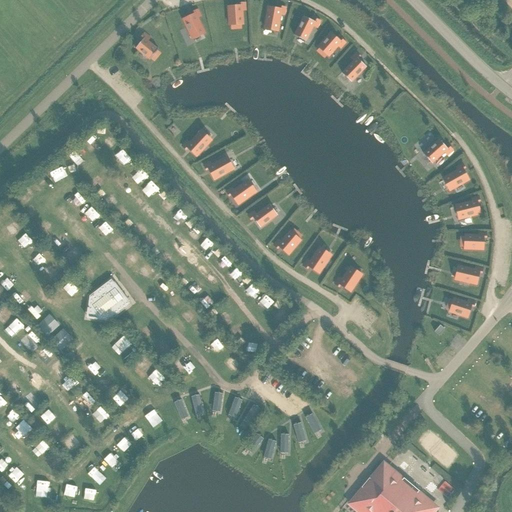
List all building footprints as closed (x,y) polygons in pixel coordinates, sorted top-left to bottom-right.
[(229,25),(243,24),(242,10),(246,10),(245,3),(239,3),(240,6),(228,7),(229,25)] [(264,29),(277,31),(280,14),(284,15),(285,7),(280,7),(280,9),(268,7),(264,29)] [(192,39),(204,33),(197,18),(200,16),(197,10),(192,12),(194,15),(183,20),(192,39)] [(298,33),(312,40),(317,29),(320,31),(323,25),(319,22),(318,24),(306,18),(298,33)] [(143,39),(135,48),(149,60),(158,49),(147,41),(149,38),(144,33),(141,37),(143,39)] [(321,47),(333,57),(341,48),(343,50),(348,45),(344,42),(343,43),(333,34),(321,47)] [(351,82),(366,67),(358,59),(360,57),(356,53),(351,58),(353,61),(341,73),(351,82)] [(213,144),(201,134),(193,142),(191,140),(186,145),(190,149),(191,147),(201,157),(213,144)] [(423,154),(432,164),(445,152),(447,155),(452,150),(449,146),(447,148),(439,139),(423,154)] [(233,171),(226,158),(216,163),(214,161),(208,164),(210,168),(212,167),(218,179),(233,171)] [(449,191),(468,180),(462,170),(465,168),(462,164),(456,167),(458,170),(443,179),(449,191)] [(255,194),(247,182),(237,189),(235,186),(230,190),(232,194),(234,193),(241,204),(255,194)] [(463,217),(480,213),(477,201),(478,200),(477,195),(470,197),(471,200),(460,203),(463,217)] [(277,216),(268,204),(258,211),(256,208),(251,212),(253,216),(255,215),(263,226),(277,216)] [(291,230),(283,239),(280,237),(276,243),(280,246),(281,244),(291,253),(302,240),(291,230)] [(464,249),(482,249),(483,238),(486,238),(486,232),(479,232),(479,236),(465,235),(464,249)] [(33,254),(40,262),(48,255),(41,247),(33,254)] [(321,271),(330,257),(317,248),(311,258),(308,257),(304,262),(308,265),(309,264),(321,271)] [(48,268),(55,276),(63,269),(55,261),(48,268)] [(455,279),(476,284),(479,273),(481,273),(482,268),(475,267),(475,270),(458,266),(455,279)] [(350,291),(361,275),(350,267),(341,280),(338,278),(334,284),(339,287),(340,285),(350,291)] [(109,321),(131,304),(111,279),(89,296),(86,319),(109,321)] [(450,312),(467,317),(470,306),(473,307),(475,302),(468,300),(467,303),(454,299),(450,312)] [(10,325),(18,332),(24,324),(16,317),(10,325)] [(439,336),(445,329),(440,325),(434,332),(439,336)] [(32,346),(40,338),(31,330),(24,338),(32,346)] [(73,362),(82,354),(75,346),(66,354),(73,362)] [(155,350),(163,357),(166,354),(158,346),(155,350)] [(137,361),(145,371),(153,366),(146,355),(137,361)] [(91,402),(95,398),(87,391),(84,394),(91,402)] [(215,392),(214,411),(222,411),(223,393),(215,392)] [(201,394),(193,395),(196,414),(204,412),(201,394)] [(237,417),(243,400),(236,397),(229,414),(237,417)] [(181,419),(189,416),(183,399),(175,402),(181,419)] [(101,421),(109,413),(100,404),(92,412),(101,421)] [(244,420),(251,424),(261,408),(254,404),(244,420)] [(40,415),(47,423),(56,416),(49,408),(40,415)] [(314,433),(322,429),(314,413),(306,416),(314,433)] [(16,427),(24,436),(33,428),(24,419),(16,427)] [(294,424),(299,442),(307,441),(302,422),(294,424)] [(258,433),(247,448),(253,453),(264,438),(258,433)] [(290,453),(290,434),(281,433),(281,453),(290,453)] [(122,452),(131,447),(126,438),(117,443),(122,452)] [(274,459),(277,440),(268,439),(265,458),(274,459)] [(110,453),(104,462),(112,467),(118,458),(110,453)] [(366,491),(355,504),(364,511),(428,511),(431,508),(415,495),(414,496),(399,483),(400,482),(384,468),(373,481),(369,478),(368,479),(370,480),(364,488),(362,486),(361,487),(366,491)] [(36,480),(34,496),(47,497),(49,481),(36,480)] [(61,484),(63,495),(75,493),(73,483),(61,484)]
